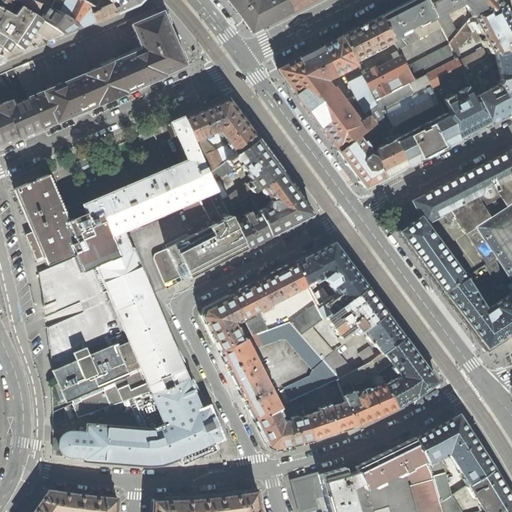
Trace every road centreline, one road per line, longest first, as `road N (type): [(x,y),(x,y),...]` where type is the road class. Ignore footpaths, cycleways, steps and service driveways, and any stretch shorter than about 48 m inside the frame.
road 1 (unclassified): [(255,473),(177,305),(353,214)]
road 2 (residential): [(240,60),(0,168)]
road 3 (unclassified): [(271,471),(345,450),(487,385)]
road 4 (tertiary): [(487,385),(353,214)]
road 5 (tertiary): [(353,214),(240,60)]
road 6 (unclassified): [(353,214),(511,133)]
road 7 (unclassified): [(0,333),(21,386),(20,468)]
road 8 (tertiary): [(344,0),(240,60)]
